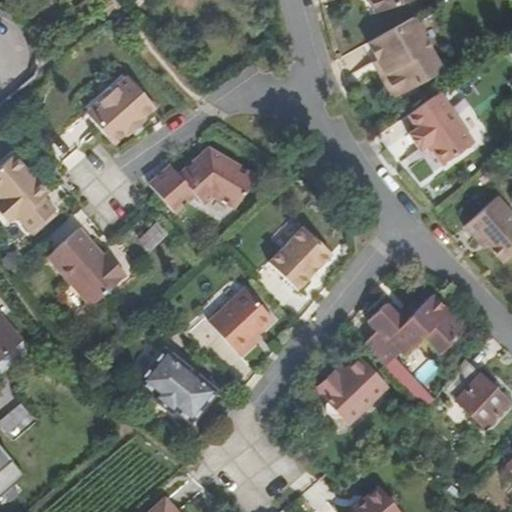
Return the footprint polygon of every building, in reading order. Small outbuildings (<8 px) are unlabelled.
[(368,0),(374,16),(415,2),(414,0),(368,0)] [(412,18),(366,44),(383,75),(382,81),(389,95),(396,97),(440,73),(423,43),(426,42),(412,18)] [(442,72),(426,42),(423,43),(440,73),(442,72)] [(366,44),(362,46),(382,81),(383,75),(366,44)] [(85,114),(101,132),(112,145),(125,134),(126,136),(144,121),(143,119),(155,108),(127,77),(85,114)] [(474,143),(439,94),(407,117),(415,129),(408,134),(420,151),(427,145),(442,166),(474,143)] [(148,186),(159,198),(172,213),(193,195),(201,204),(211,196),(234,211),(254,179),(207,150),(178,176),(170,166),(148,186)] [(14,155),(12,157),(27,175),(31,175),(14,155)] [(48,194),(31,175),(27,175),(12,157),(0,167),(0,198),(0,199),(0,214),(8,224),(16,218),(30,234),(55,212),(44,198),(48,194)] [(479,237),(503,264),(511,256),(511,213),(498,198),(464,227),(475,240),(479,237)] [(139,240),(149,251),(163,238),(152,227),(139,240)] [(297,291),(311,277),(307,273),(315,266),(318,269),(332,255),(302,227),(268,264),(297,291)] [(125,276),(112,260),(109,263),(103,256),(79,229),(46,257),(91,309),(125,276)] [(106,254),(103,256),(109,263),(112,260),(106,254)] [(307,273),(311,277),(318,269),(315,266),(307,273)] [(248,342),(257,334),(271,321),(243,290),(206,324),(237,357),(250,346),(248,342)] [(414,343),(416,346),(425,338),(440,353),(465,329),(432,295),(415,311),(403,323),(398,318),(385,304),(367,321),(377,331),(362,345),(384,368),(403,353),(414,343)] [(411,306),(398,318),(403,323),(415,311),(411,306)] [(0,375),(31,349),(0,314),(0,375)] [(260,337),(257,334),(248,342),(250,346),(260,337)] [(414,343),(403,353),(405,355),(416,346),(414,343)] [(138,382),(153,394),(175,411),(190,424),(217,390),(164,348),(138,382)] [(358,358),(346,370),(338,377),(333,371),(315,389),(327,403),(326,404),(326,411),(331,417),(338,418),(340,416),(348,424),(386,388),(358,358)] [(422,385),(437,372),(428,361),(413,374),(422,385)] [(463,361),(440,391),(483,430),(508,405),(463,361)] [(338,377),(346,370),(341,365),(333,371),(338,377)] [(172,415),(175,411),(153,394),(150,398),(172,415)] [(41,426),(21,403),(0,420),(0,427),(17,446),(41,426)] [(0,446),(0,496),(1,495),(8,503),(19,494),(12,486),(25,476),(0,446)] [(370,500),(360,509),(355,511),(404,511),(398,505),(399,503),(399,499),(398,496),(395,495),(393,495),(390,495),(382,484),(367,496),(370,500)] [(370,500),(367,496),(356,504),(360,509),(370,500)]
